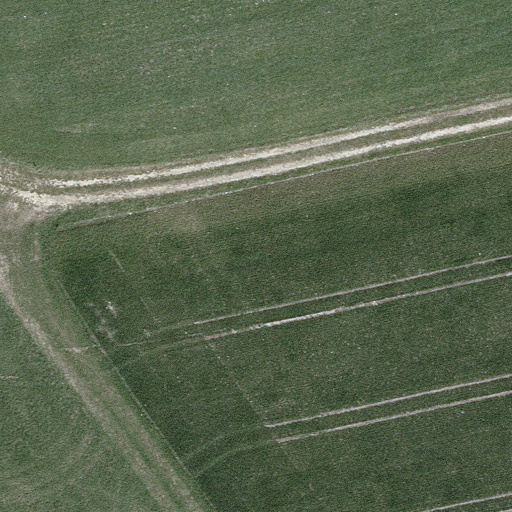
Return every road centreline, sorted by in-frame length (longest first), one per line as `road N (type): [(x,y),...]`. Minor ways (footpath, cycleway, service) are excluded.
road 1 (track): [(0,191),(86,200),(511,107)]
road 2 (track): [(196,511),(50,312),(0,215)]
